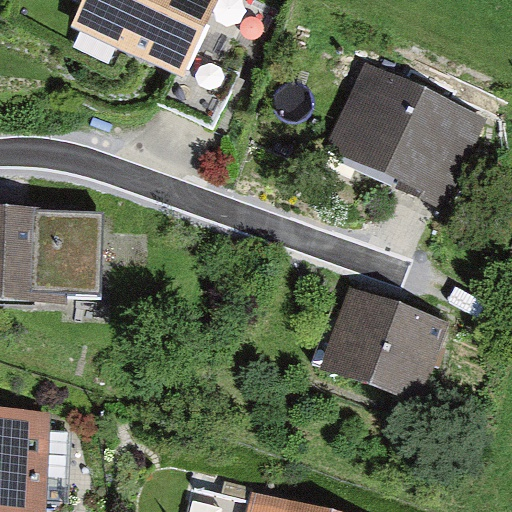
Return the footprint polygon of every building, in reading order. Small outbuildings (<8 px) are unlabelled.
[(218,0),(85,0),(73,26),(182,77),(193,53),(218,0)] [(239,74),(193,53),(182,77),(167,110),(214,131),(239,74)] [(483,121),(366,67),(327,151),(444,205),(483,121)] [(102,214),(0,210),(0,302),(68,305),(68,293),(99,294),(102,214)] [(452,325),(350,289),(322,370),(424,406),(452,325)] [(42,511),(48,416),(0,413),(0,511),(42,511)] [(247,511),(250,504),(194,491),(188,511),(247,511)] [(329,511),(253,493),(250,504),(247,511),(329,511)]
